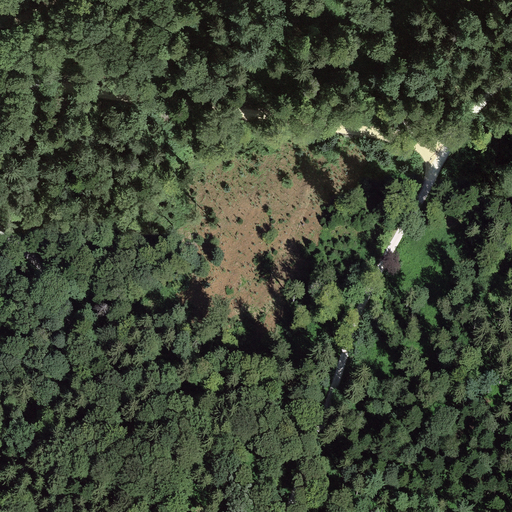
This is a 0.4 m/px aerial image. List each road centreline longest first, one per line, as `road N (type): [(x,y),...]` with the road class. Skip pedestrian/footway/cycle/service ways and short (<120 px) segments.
road 1 (track): [(0,81),(444,146)]
road 2 (track): [(288,511),(367,294),(444,146)]
road 3 (track): [(0,511),(70,352),(62,297),(0,229)]
